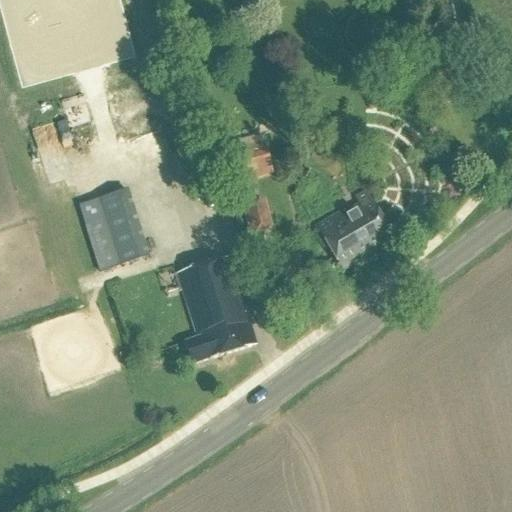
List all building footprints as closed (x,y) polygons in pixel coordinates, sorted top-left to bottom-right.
[(57,163),(98,152),(93,137),(53,148),(57,163)] [(229,146),(238,185),(272,177),(263,138),(229,146)] [(161,139),(121,161),(135,188),(176,166),(161,139)] [(68,190),(65,177),(52,180),(55,193),(68,190)] [(255,183),(236,188),(248,237),(271,231),(264,201),(259,203),(255,183)] [(389,234),(367,197),(356,203),(361,211),(345,220),(343,217),(319,231),(344,274),(389,247),(383,237),(389,234)] [(28,209),(0,217),(0,254),(14,301),(53,289),(28,209)] [(134,213),(105,222),(120,268),(149,259),(134,213)] [(194,370),(257,351),(232,266),(182,280),(202,347),(189,350),(194,370)] [(169,364),(149,370),(152,378),(172,372),(169,364)] [(3,481),(10,501),(69,481),(62,461),(3,481)]
